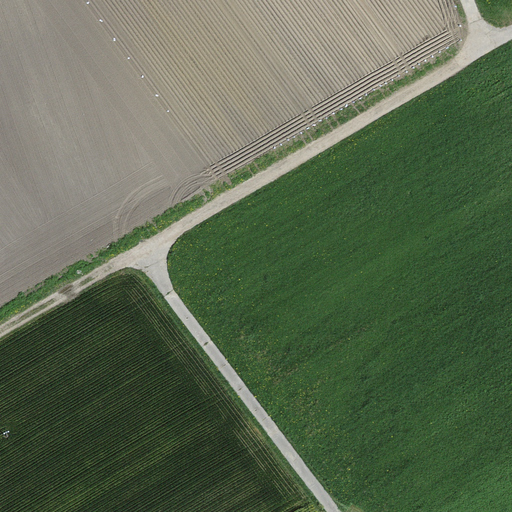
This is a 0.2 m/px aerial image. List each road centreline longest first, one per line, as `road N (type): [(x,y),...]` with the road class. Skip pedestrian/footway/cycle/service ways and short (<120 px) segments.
road 1 (track): [(0,335),(511,30)]
road 2 (track): [(141,253),(336,511)]
